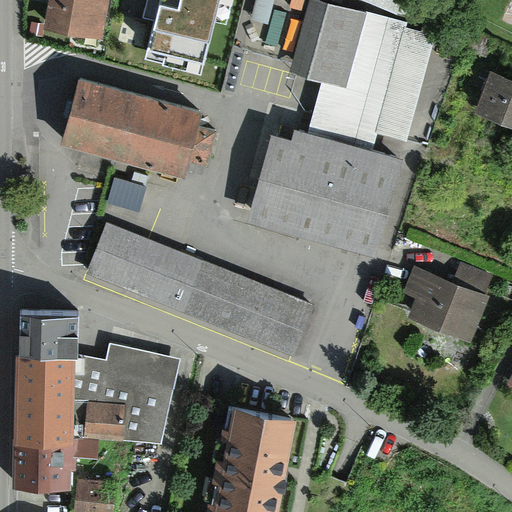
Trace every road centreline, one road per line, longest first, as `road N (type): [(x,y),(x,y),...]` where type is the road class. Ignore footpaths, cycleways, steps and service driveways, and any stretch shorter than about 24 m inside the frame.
road 1 (unknown): [(0,34),(231,102),(240,123),(238,219),(339,311),(313,389)]
road 2 (residential): [(511,490),(439,444),(278,373),(0,266)]
